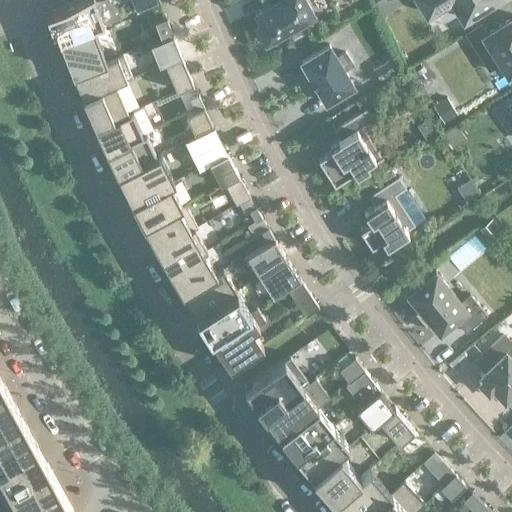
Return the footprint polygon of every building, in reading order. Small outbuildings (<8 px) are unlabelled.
[(102,20),(119,14),(114,6),(107,0),(74,0),(60,8),(45,13),(51,29),(55,28),(58,37),(92,24),(92,25),(102,21),(102,20)] [(131,0),(135,8),(157,0),(131,0)] [(276,0),(254,13),(259,22),(255,24),(265,42),(313,14),(305,0),(276,0)] [(383,21),(407,7),(402,0),(392,0),(376,9),(383,21)] [(418,0),(427,13),(447,0),(451,0),(463,19),(492,0),(418,0)] [(165,16),(154,21),(161,38),(172,33),(165,16)] [(481,22),(464,33),(477,53),(488,45),(507,75),(511,71),(511,16),(487,32),(481,22)] [(58,37),(72,73),(73,73),(105,60),(92,25),(92,24),(58,37)] [(161,38),(150,42),(159,64),(164,62),(181,55),(172,33),(161,38)] [(336,57),(328,44),(301,60),(300,61),(301,62),(324,101),(325,102),(326,101),(353,85),(344,69),(352,64),(345,52),(336,57)] [(73,73),(72,73),(74,79),(79,91),(82,97),(83,96),(131,76),(122,53),(73,73)] [(193,83),(181,55),(164,62),(176,90),(193,83)] [(390,59),(373,70),(379,80),(397,70),(390,59)] [(127,111),(115,84),(82,98),(94,126),(127,111)] [(198,94),(190,97),(195,108),(203,105),(198,94)] [(456,114),(446,96),(433,105),(443,122),(456,114)] [(185,113),(193,131),(211,123),(203,105),(195,108),(185,113)] [(373,119),(366,107),(333,128),(339,139),(337,140),(329,145),(331,148),(317,157),(333,182),(352,170),(355,174),(368,166),(382,157),(382,156),(380,157),(361,126),(373,119)] [(142,133),(141,132),(131,110),(94,127),(105,150),(142,133)] [(226,153),(213,126),(184,141),(198,168),(209,163),(226,153)] [(454,129),(443,136),(451,148),(462,141),(454,129)] [(145,132),(145,131),(141,132),(142,133),(105,150),(116,174),(156,154),(145,132)] [(174,181),(173,181),(159,153),(159,152),(156,154),(116,174),(131,202),(170,182),(170,183),(174,181)] [(209,163),(220,184),(224,182),(238,174),(226,153),(209,163)] [(238,174),(224,182),(235,203),(249,196),(238,174)] [(406,187),(398,175),(368,195),(374,205),(364,211),(370,221),(360,228),(371,245),(381,238),(385,245),(408,230),(406,229),(414,224),(405,210),(395,194),(406,187)] [(170,182),(131,202),(143,225),(182,205),(170,183),(170,182)] [(143,225),(155,248),(194,227),(196,225),(184,203),(182,205),(143,225)] [(255,206),(248,210),(254,220),(261,216),(255,206)] [(194,227),(155,248),(168,271),(203,250),(206,248),(194,227)] [(260,231),(266,241),(273,237),(267,227),(260,231)] [(266,241),(246,254),(259,275),(286,257),(273,237),(266,241)] [(203,250),(168,271),(181,293),(215,272),(203,251),(203,250)] [(259,275),(272,295),(285,286),(299,278),(286,257),(259,275)] [(195,315),(235,289),(222,268),(215,272),(181,293),(195,315)] [(436,272),(435,270),(433,272),(408,293),(406,294),(408,296),(408,295),(419,308),(417,310),(419,311),(420,310),(425,316),(424,317),(425,319),(427,318),(438,331),(437,331),(439,333),(440,331),(454,319),(465,332),(486,314),(469,293),(460,301),(436,272)] [(299,278),(285,286),(305,315),(318,306),(299,278)] [(249,310),(235,289),(195,315),(209,337),(249,310)] [(249,310),(209,337),(229,366),(262,344),(251,328),(264,319),(256,306),(249,310)] [(511,344),(502,334),(482,354),(491,364),(480,375),(482,378),(478,382),(488,392),(492,388),(494,390),(495,394),(498,397),(502,398),(504,400),(505,399),(511,405),(511,403),(511,344)] [(289,355),(243,386),(263,414),(264,414),(308,381),(289,355)] [(355,357),(339,369),(348,381),(364,369),(355,357)] [(348,381),(345,383),(360,403),(370,395),(379,388),(364,369),(348,381)] [(264,414),(263,414),(279,435),(279,434),(329,396),(314,376),(308,381),(264,414)] [(68,511),(72,510),(0,378),(0,511),(68,511)] [(360,403),(355,407),(355,408),(357,407),(370,424),(369,425),(370,426),(394,406),(393,405),(392,406),(378,390),(379,389),(379,388),(370,395),(360,403)] [(279,435),(295,455),(332,425),(317,405),(279,435)] [(394,406),(379,419),(398,442),(413,429),(394,406)] [(332,425),(295,455),(311,475),(348,444),(332,425)] [(433,451),(419,465),(439,487),(454,473),(433,451)] [(311,475),(332,500),(360,476),(339,452),(311,475)] [(366,511),(389,491),(369,468),(360,476),(332,500),(343,511),(366,511)] [(454,473),(448,479),(456,488),(462,482),(454,473)] [(389,491),(366,511),(413,511),(424,502),(403,479),(389,491)] [(439,489),(432,496),(440,504),(447,497),(439,489)] [(472,491),(463,500),(474,511),(483,503),(472,491)]
